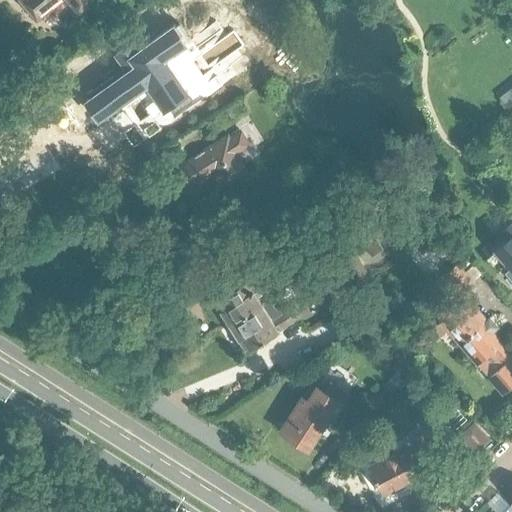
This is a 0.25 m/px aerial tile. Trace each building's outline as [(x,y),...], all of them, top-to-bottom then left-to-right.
[(93,0),(21,0),(37,20),(61,0),(69,0),(79,12),(93,0)] [(126,70),(84,100),(98,120),(144,87),(162,112),(191,91),(167,57),(189,42),(175,21),(140,46),(135,38),(114,53),(126,69),(126,70)] [(473,44),(491,31),(485,23),(467,36),(473,44)] [(511,107),(511,86),(500,97),(510,110),(511,107)] [(236,153),(249,145),(251,144),(242,130),(229,137),(228,135),(162,176),(163,177),(160,179),(170,195),(174,193),(176,197),(213,174),(220,186),(246,170),(236,153)] [(365,210),(352,224),(367,234),(379,221),(365,210)] [(507,239),(495,250),(505,262),(501,265),(511,276),(511,218),(498,230),(507,239)] [(253,257),(247,249),(222,264),(228,272),(237,287),(216,299),(231,322),(262,303),(254,290),(268,281),(253,257)] [(321,275),(334,295),(357,281),(358,283),(372,276),(358,253),(321,275)] [(472,276),(479,270),(470,258),(463,264),(472,276)] [(293,305),(286,310),(276,294),(262,303),(231,322),(248,350),(300,317),(293,305)] [(468,297),(441,320),(502,394),(511,386),(511,352),(495,331),(499,328),(490,317),(487,319),(468,297)] [(304,397),(283,430),(309,447),(329,415),(333,418),(343,403),(342,402),(348,394),(329,382),(323,390),(318,387),(309,401),(304,397)] [(378,392),(360,409),(369,419),(387,402),(378,392)] [(407,447),(370,466),(384,494),(423,475),(417,462),(429,456),(431,458),(441,448),(426,433),(434,428),(426,414),(403,438),(407,447)] [(477,450),(489,439),(476,425),(464,436),(477,450)]
